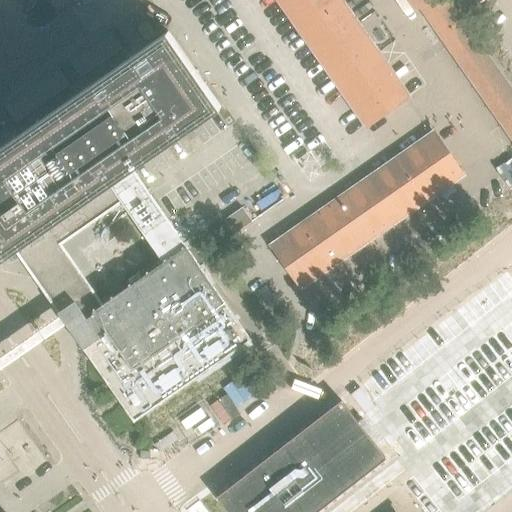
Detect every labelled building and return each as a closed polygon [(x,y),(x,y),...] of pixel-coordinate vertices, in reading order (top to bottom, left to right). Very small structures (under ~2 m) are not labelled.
[(341,0),(279,0),(367,126),(409,97),(341,0)] [(511,92),(447,0),(409,0),(416,9),(420,6),(511,138),(511,92)] [(8,144),(0,149),(0,255),(3,260),(16,251),(28,243),(27,241),(47,227),(49,228),(51,228),(52,226),(52,223),(82,203),(84,204),(86,203),(88,201),(87,199),(109,184),(122,203),(131,212),(129,213),(137,224),(164,262),(104,304),(81,320),(72,306),(60,315),(66,324),(87,354),(99,345),(146,414),(252,340),(215,285),(202,266),(190,250),(161,207),(135,169),(223,108),(171,32),(8,144)] [(463,176),(434,134),(273,245),(302,287),(463,176)] [(244,206),(225,219),(235,233),(254,221),(244,206)] [(60,315),(0,356),(0,370),(66,324),(60,315)]
